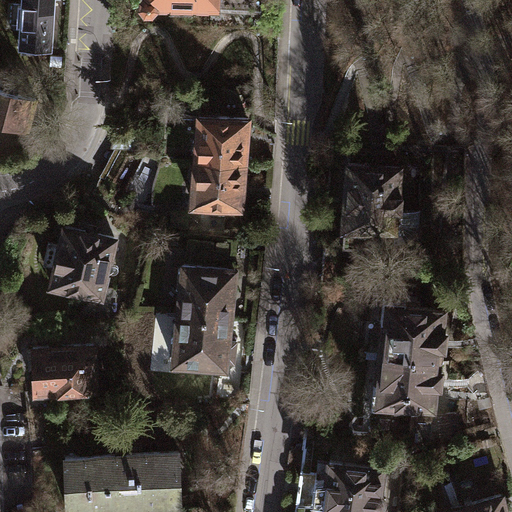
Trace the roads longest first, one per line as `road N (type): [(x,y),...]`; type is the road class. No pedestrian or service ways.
road 1 (residential): [(307,0),(281,375),(259,511)]
road 2 (residential): [(486,135),(477,293),(511,430)]
road 3 (residential): [(0,194),(52,172),(83,129),(94,0)]
